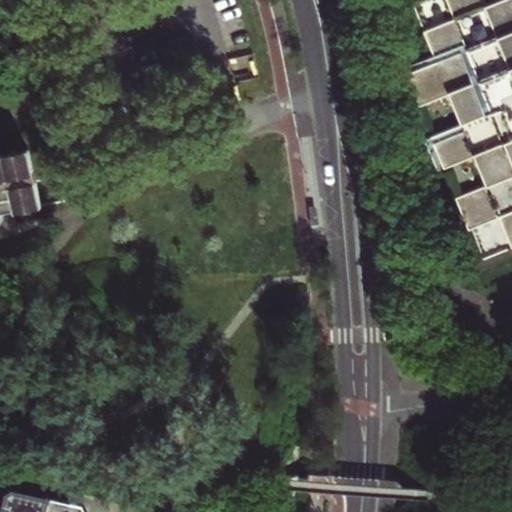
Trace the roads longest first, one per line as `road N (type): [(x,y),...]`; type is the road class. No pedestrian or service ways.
road 1 (tertiary): [(372,413),(366,240),(328,0)]
road 2 (tertiary): [(306,0),(328,114),(349,411)]
road 3 (residential): [(372,413),(511,393)]
